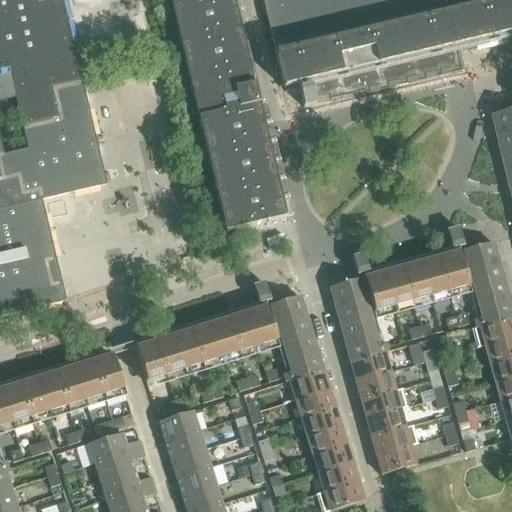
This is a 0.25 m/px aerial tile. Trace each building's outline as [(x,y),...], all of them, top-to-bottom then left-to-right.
[(0,0),(0,319),(66,303),(64,297),(55,260),(42,202),(106,187),(87,105),(82,86),(62,2),(69,0),(0,0)] [(233,0),(169,0),(225,235),(286,220),(233,0)] [(511,0),(460,0),(463,12),(457,13),(453,0),(261,0),(283,90),(286,90),(287,93),(293,97),(299,95),(303,109),(322,105),(322,104),(330,102),(330,103),(331,102),(331,99),(363,92),(363,93),(367,95),(460,73),(456,53),(455,49),(511,35),(511,112),(491,117),(507,185),(506,185),(507,189),(508,193),(509,193),(511,205),(511,0)] [(152,37),(130,43),(133,54),(155,49),(152,37)] [(348,358),(347,358),(347,359),(348,359),(349,362),(350,364),(387,354),(386,352),(385,348),(382,348),(373,315),(468,289),(477,322),(475,323),(476,328),(476,329),(511,319),(511,314),(511,313),(511,312),(511,313),(493,245),(464,253),(463,250),(458,231),(447,234),(447,235),(441,236),(442,242),(448,240),(452,253),(453,256),(370,279),(369,276),(365,263),(371,262),(370,256),(363,258),(363,257),(352,260),(357,279),(358,283),(329,290),(348,358)] [(253,290),(247,292),(249,298),(255,296),(259,307),(134,346),(146,385),(276,344),(287,376),(284,377),(286,383),(286,385),(289,384),(323,373),(324,373),(324,372),(323,372),(322,371),(321,367),(322,366),(321,366),(300,299),(271,308),(265,286),(253,290)] [(465,316),(455,319),(458,329),(468,327),(465,316)] [(455,319),(445,322),(448,332),(458,329),(455,319)] [(477,330),(472,331),(477,351),(485,348),(511,340),(511,319),(476,329),(477,330)] [(428,326),(418,329),(421,340),(431,337),(428,326)] [(418,329),(408,332),(411,342),(421,340),(418,329)] [(444,338),(434,341),(437,351),(447,349),(444,338)] [(511,340),(485,348),(490,367),(511,360),(511,340)] [(432,352),(421,355),(424,365),(435,362),(432,352)] [(0,511),(17,511),(5,472),(7,472),(7,470),(5,464),(2,465),(0,457),(0,430),(123,392),(111,353),(0,387),(0,511)] [(350,364),(349,365),(350,365),(355,384),(389,375),(384,356),(387,355),(387,354),(350,364)] [(511,360),(490,367),(495,386),(511,380),(511,360)] [(435,362),(424,365),(427,375),(437,372),(435,362)] [(452,366),(442,369),(445,379),(455,377),(452,366)] [(275,372),(265,375),(268,385),(278,382),(275,372)] [(323,373),(289,384),(295,403),(329,392),(323,373)] [(389,375),(355,384),(360,403),(395,393),(389,375)] [(455,377),(445,379),(447,389),(458,387),(455,377)] [(256,378),(246,381),(250,391),(260,388),(256,378)] [(511,380),(495,386),(500,404),(511,400),(511,380)] [(246,381),(236,384),(240,394),(250,391),(246,381)] [(220,389),(210,392),(213,402),(223,399),(220,389)] [(442,389),(432,392),(434,402),(445,399),(442,389)] [(395,393),(360,403),(365,421),(400,412),(408,409),(402,391),(395,393)] [(210,392),(200,395),(203,406),(213,402),(210,392)] [(329,392),(295,403),(301,422),(335,411),(329,392)] [(445,399),(434,402),(437,412),(448,409),(445,399)] [(183,400),(173,404),(176,414),(186,411),(183,400)] [(238,400),(228,403),(231,413),(241,410),(238,400)] [(511,400),(500,404),(505,422),(511,420),(511,400)] [(462,403),(452,406),(455,416),(465,413),(462,403)] [(173,404),(163,407),(166,417),(176,414),(173,404)] [(256,404),(246,407),(249,417),(259,414),(256,404)] [(335,411),(301,422),(306,440),(341,429),(335,411)] [(400,412),(365,421),(371,440),(405,430),(400,412)] [(465,413),(455,416),(458,426),(468,424),(465,413)] [(158,425),(164,443),(198,433),(192,414),(158,425)] [(259,414),(249,417),(252,427),(262,424),(259,414)] [(121,420),(111,423),(114,433),(125,430),(121,420)] [(111,423),(101,426),(104,436),(114,433),(111,423)] [(452,426),(442,429),(445,439),(455,436),(452,426)] [(237,431),(240,441),(250,438),(247,427),(237,431)] [(405,430),(371,440),(376,458),(410,449),(418,447),(413,428),(405,430)] [(341,429),(306,440),(312,458),(346,448),(341,429)] [(85,431),(75,434),(79,444),(88,441),(85,431)] [(198,433),(164,443),(170,462),(204,451),(198,433)] [(75,434),(65,438),(68,448),(79,444),(75,434)] [(88,447),(94,465),(128,455),(122,436),(88,447)] [(455,436),(445,439),(447,449),(458,446),(455,436)] [(250,438),(240,441),(243,451),(253,448),(250,438)] [(268,441),(257,444),(261,454),(271,451),(268,441)] [(473,441),(462,444),(465,454),(476,452),(473,441)] [(48,443),(39,446),(42,456),(51,453),(48,443)] [(131,446),(134,454),(142,452),(139,443),(131,446)] [(39,446),(28,449),(31,459),(42,456),(39,446)] [(346,448),(312,458),(318,477),(352,466),(346,448)] [(410,449),(376,458),(381,478),(415,468),(410,449)] [(170,462),(176,481),(210,470),(204,451),(170,462)] [(271,451),(261,454),(264,464),(274,461),(271,451)] [(20,452),(9,455),(13,465),(23,462),(20,452)] [(142,452),(134,454),(136,462),(144,459),(142,452)] [(128,455),(94,465),(100,484),(134,473),(128,455)] [(258,464),(248,467),(251,477),(261,474),(258,464)] [(67,466),(60,468),(62,476),(70,474),(67,466)] [(352,466),(318,477),(324,494),(324,495),(358,484),(352,466)] [(44,470),(47,479),(57,476),(54,467),(44,470)] [(176,481),(182,499),(216,489),(210,470),(176,481)] [(134,473),(100,484),(106,502),(140,492),(134,473)] [(265,484),(261,474),(251,477),(254,487),(265,484)] [(61,487),(57,476),(47,479),(50,490),(61,487)] [(279,478),(269,481),(272,491),(282,488),(279,478)] [(151,480),(143,482),(146,491),(153,488),(151,480)] [(337,511),(364,504),(358,484),(324,495),(324,494),(315,497),(320,511),(337,511)] [(156,496),(153,488),(146,491),(148,498),(156,496)] [(282,488),(272,491),(275,501),(285,498),(282,488)] [(182,499),(185,511),(206,511),(222,507),(216,489),(182,499)] [(140,511),(145,510),(140,492),(106,502),(108,511),(140,511)] [(259,504),(261,511),(269,511),(273,511),(270,501),(259,504)]
